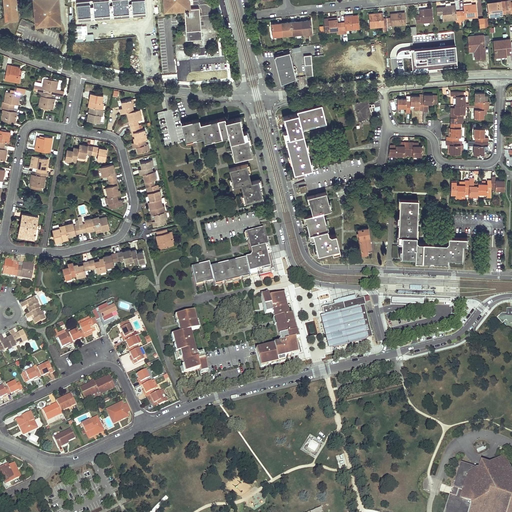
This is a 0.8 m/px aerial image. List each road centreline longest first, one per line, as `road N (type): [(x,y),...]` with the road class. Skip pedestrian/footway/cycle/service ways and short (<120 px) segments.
road 1 (tertiary): [(511,278),(332,271),(311,262),(265,94)]
road 2 (tertiary): [(248,94),(292,259),(314,281),(371,290),(388,353)]
road 3 (residential): [(1,247),(64,252),(112,240),(125,228),(133,195),(118,142),(71,129)]
road 4 (residential): [(145,427),(216,397),(388,353)]
road 5 (residential): [(388,127),(424,129),(445,161),(488,162),(498,152),(499,76)]
road 6 (residential): [(71,129),(37,122),(22,131),(1,247)]
road 7 (tertiary): [(388,353),(452,338),(484,304),(511,295)]
